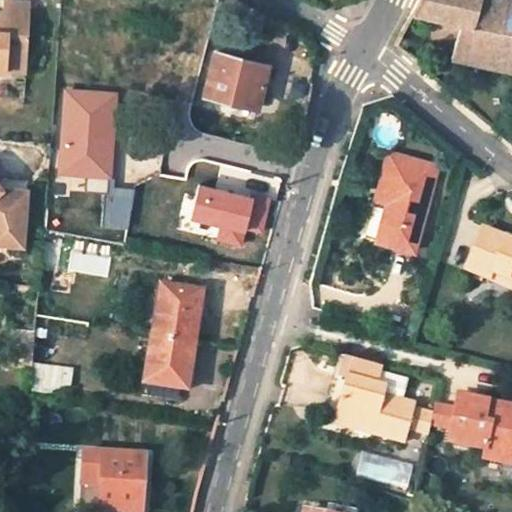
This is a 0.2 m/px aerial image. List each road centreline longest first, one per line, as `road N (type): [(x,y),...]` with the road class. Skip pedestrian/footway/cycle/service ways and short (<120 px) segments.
road 1 (residential): [(215,511),(320,138),(363,48)]
road 2 (residential): [(511,163),(363,48)]
